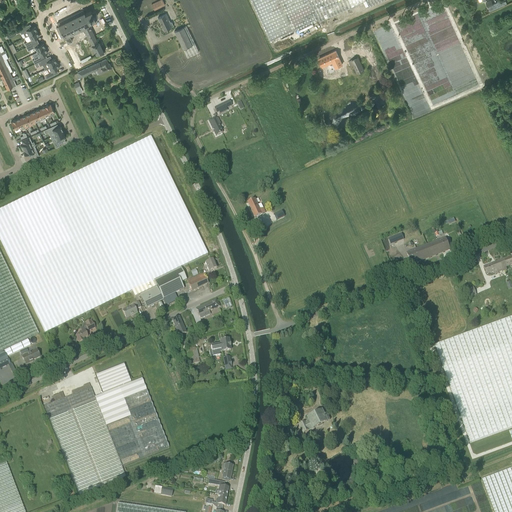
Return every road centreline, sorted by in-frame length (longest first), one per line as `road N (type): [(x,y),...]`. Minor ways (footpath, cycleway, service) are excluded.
road 1 (track): [(281,327),(195,135),(199,103),(167,80),(131,0)]
road 2 (tertiary): [(236,284),(204,198),(105,0)]
road 3 (unclassified): [(248,335),(511,239)]
road 4 (unclassified): [(0,397),(236,284)]
road 5 (unclassified): [(199,103),(427,0)]
road 6 (track): [(511,455),(466,467),(400,281)]
road 7 (track): [(69,511),(248,446)]
road 8 (track): [(0,196),(164,119)]
road 9 (tertiary): [(235,511),(252,426),(248,335)]
road 10 (residential): [(1,119),(57,95),(87,156)]
